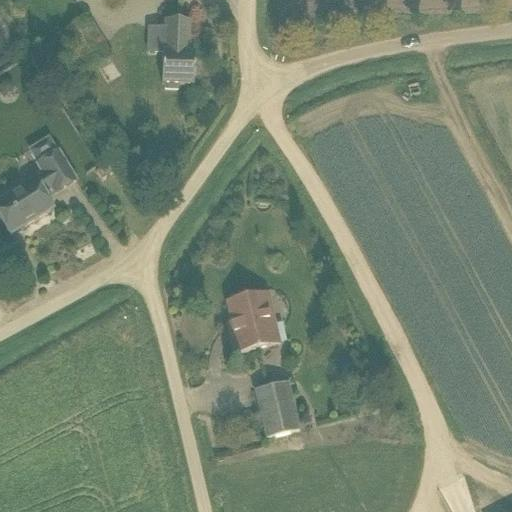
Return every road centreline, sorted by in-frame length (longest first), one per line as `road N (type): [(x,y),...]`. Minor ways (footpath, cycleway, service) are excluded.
road 1 (unclassified): [(209,511),(138,257)]
road 2 (unclassified): [(264,92),(310,67),(387,45),(511,29)]
road 3 (unclassified): [(138,257),(264,92)]
road 4 (unclassified): [(0,339),(138,257)]
